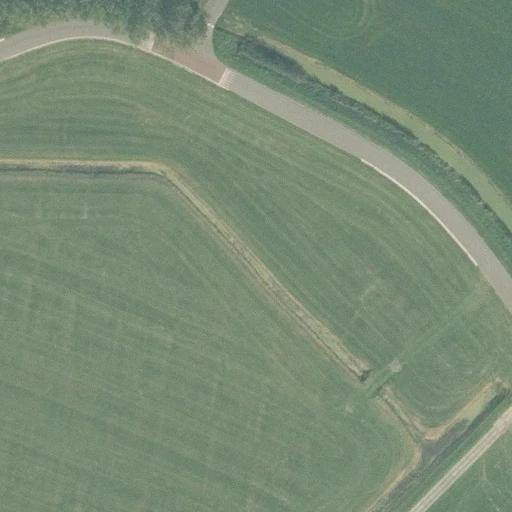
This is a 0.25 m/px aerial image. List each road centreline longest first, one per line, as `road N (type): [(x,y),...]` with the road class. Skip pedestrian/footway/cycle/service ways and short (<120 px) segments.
road 1 (tertiary): [(511,298),(435,203),(391,166),(186,60),(118,30),(87,26),(0,50)]
road 2 (track): [(511,413),(417,511)]
